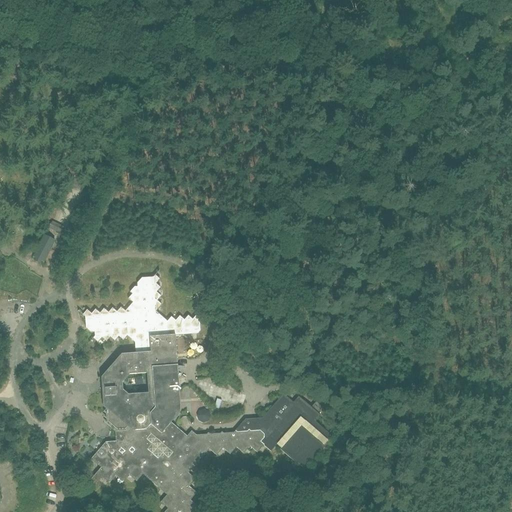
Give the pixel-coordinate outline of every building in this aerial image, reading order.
[(55,223),(67,228),(70,221),(58,216),(55,223)] [(55,241),(44,235),(33,257),(35,258),(34,261),(40,264),(41,261),(44,263),(55,241)] [(103,379),(103,381),(104,398),(105,405),(119,418),(119,427),(115,432),(115,442),(105,442),(96,454),(105,461),(106,468),(100,468),(90,480),(91,485),(96,485),(102,478),(109,484),(115,477),(122,483),(129,476),(136,482),(142,475),(166,495),(160,502),(167,509),(164,511),(192,511),(197,507),(190,500),(196,493),(189,487),(195,480),(188,474),(209,450),(216,456),(223,449),(230,455),(236,448),(243,454),(250,447),(257,453),(263,446),(270,452),(276,445),(280,448),(279,450),(304,471),(324,447),(323,445),(326,441),(327,442),(332,437),(315,422),(320,416),(316,413),(321,407),(315,402),(310,408),(298,397),(293,403),(282,394),(262,419),(262,420),(257,421),(247,430),(247,432),(236,433),(235,431),(233,433),(223,434),(221,432),(219,434),(210,435),(208,433),(206,435),(196,436),(191,431),(187,436),(171,423),(180,412),(174,336),(196,335),(196,331),(200,331),(199,322),(201,319),(196,315),(192,320),(188,316),(184,320),(179,316),(175,321),(171,317),(167,321),(156,312),(161,305),(157,301),(161,297),(156,293),(160,288),(156,284),(160,280),(155,275),(153,277),(142,278),(136,284),(137,287),(134,287),(129,292),(132,294),(128,299),(132,303),(125,311),(120,308),(116,312),(112,308),(108,313),(103,309),(99,313),(95,310),(91,314),(86,310),(82,315),(84,317),(85,328),(90,333),(94,333),(94,337),(92,338),(97,343),(101,338),(106,342),(110,338),(114,342),(118,337),(123,341),(127,336),(134,343),(135,359),(120,360),(103,379)] [(209,398),(196,400),(197,406),(210,404),(209,398)] [(210,417),(208,412),(204,409),(199,411),(196,415),(198,420),(203,423),(207,421),(210,417)]
